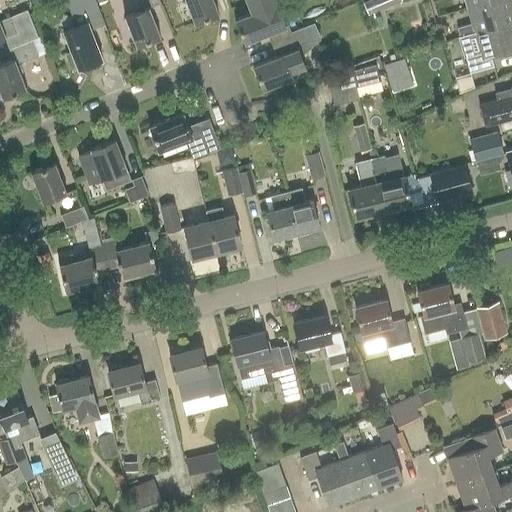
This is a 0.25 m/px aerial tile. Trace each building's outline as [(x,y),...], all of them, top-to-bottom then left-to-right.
[(90,29),(88,22),(84,11),(91,9),(87,0),(66,0),(76,26),(63,31),(71,51),(66,53),(71,68),(77,65),(78,68),(102,59),(90,29)] [(186,0),(195,23),(219,14),(213,0),(186,0)] [(287,26),(277,0),(246,0),(251,12),(235,19),(244,43),(267,34),(272,45),(292,37),(291,31),(292,31),(290,25),(287,26)] [(402,0),(367,0),(364,1),(369,14),(402,0)] [(511,22),(511,3),(511,0),(498,0),(468,8),(472,24),(457,29),(460,38),(475,33),(511,22)] [(465,0),(468,8),(498,0),(465,0)] [(136,46),(161,36),(149,6),(124,16),(136,46)] [(0,39),(5,38),(9,48),(32,40),(38,37),(28,10),(0,20),(0,39)] [(511,22),(475,33),(480,53),(465,57),(470,74),(493,67),(490,57),(511,50),(511,22)] [(292,77),(290,73),(307,67),(304,57),(312,48),(305,27),(292,32),(292,31),(291,31),(292,37),(272,45),(276,56),(253,65),(262,89),(292,77)] [(2,98),(26,88),(17,64),(38,56),(32,40),(9,48),(13,58),(0,63),(0,94),(1,94),(2,98)] [(405,58),(385,64),(394,92),(414,85),(405,58)] [(377,68),(355,74),(359,89),(381,83),(377,68)] [(327,81),(330,93),(355,86),(352,74),(327,81)] [(355,86),(330,93),(333,105),(358,99),(355,86)] [(486,127),(511,120),(511,90),(496,95),(497,101),(480,106),(486,127)] [(194,161),(210,155),(200,129),(191,132),(183,113),(149,126),(159,151),(187,141),(194,161)] [(498,131),(471,138),(477,161),(504,154),(498,131)] [(357,138),(361,152),(372,148),(368,135),(357,138)] [(89,183),(102,178),(103,179),(105,186),(130,177),(127,170),(115,139),(91,148),(92,151),(79,156),(89,183)] [(306,155),(312,179),(325,176),(319,152),(306,155)] [(411,203),(404,176),(399,154),(384,158),(384,156),(374,158),(378,176),(374,177),(382,210),(411,203)] [(355,217),(382,210),(374,177),(378,176),(374,158),(356,163),(360,180),(361,180),(363,187),(348,190),(355,217)] [(43,202),(67,193),(55,162),(31,171),(43,202)] [(465,163),(430,173),(438,202),(473,192),(465,163)] [(242,191),(236,167),(222,171),(229,195),(242,191)] [(236,167),(242,191),(243,191),(244,196),(258,192),(252,169),(239,172),(238,167),(236,167)] [(125,189),(130,201),(148,194),(141,176),(132,180),(135,185),(125,189)] [(286,192),(296,232),(319,226),(312,199),(306,200),(303,187),(286,192)] [(296,232),(286,192),(271,196),(275,208),(266,210),(273,238),(296,232)] [(161,206),(167,232),(181,229),(175,203),(161,206)] [(84,205),(61,215),(67,227),(89,218),(84,205)] [(234,214),(225,217),(223,207),(207,210),(210,221),(209,221),(217,252),(242,246),(234,214)] [(192,259),(217,252),(209,221),(184,227),(192,259)] [(157,229),(146,232),(149,242),(159,239),(157,229)] [(102,244),(108,268),(120,265),(123,277),(156,268),(149,242),(123,249),(121,239),(102,244)] [(95,271),(108,268),(102,244),(83,249),(86,257),(58,264),(65,291),(98,283),(95,271)] [(54,267),(49,252),(36,256),(41,272),(54,267)] [(425,334),(446,328),(446,331),(467,325),(461,302),(453,305),(447,282),(416,290),(423,316),(421,317),(425,334)] [(393,322),(387,299),(356,307),(365,342),(384,337),(386,347),(394,345),(397,358),(413,354),(410,341),(411,341),(405,319),(393,322)] [(478,308),(486,340),(508,334),(500,302),(478,308)] [(327,357),(346,352),(340,332),(330,334),(324,315),(293,323),(300,348),(323,343),(327,357)] [(270,383),(277,381),(283,403),(303,397),(292,364),(282,365),(278,348),(266,351),(261,332),(230,340),(240,378),(264,372),(264,374),(267,373),(270,383)] [(462,337),(468,362),(486,358),(480,333),(462,337)] [(511,346),(510,340),(500,343),(503,351),(511,348),(511,346)] [(200,348),(169,356),(175,381),(176,381),(181,401),(208,395),(209,397),(224,393),(221,384),(216,364),(204,367),(200,348)] [(345,353),(330,357),(333,367),(348,363),(345,353)] [(141,404),(160,400),(154,379),(144,382),(139,363),(107,371),(113,397),(137,391),(141,404)] [(359,374),(349,377),(354,393),(364,390),(359,374)] [(88,376),(55,385),(58,395),(49,398),(53,412),(62,410),(77,406),(85,410),(87,418),(97,415),(94,402),(95,401),(88,376)] [(428,412),(426,405),(445,398),(440,384),(395,402),(403,423),(428,412)] [(14,390),(0,395),(0,421),(3,428),(5,428),(9,438),(7,438),(16,461),(26,457),(18,435),(19,435),(15,424),(26,420),(14,390)] [(364,391),(356,394),(359,404),(368,401),(364,391)] [(384,392),(372,396),(376,408),(387,405),(384,392)] [(506,409),(493,414),(498,426),(511,421),(506,409)] [(364,451),(378,489),(402,479),(391,450),(401,446),(392,422),(376,428),(382,444),(364,451)] [(511,424),(502,428),(507,440),(511,438),(511,424)] [(448,458),(457,484),(493,470),(488,456),(502,450),(493,428),(469,437),(473,448),(448,458)] [(264,429),(252,433),(256,449),(268,446),(264,429)] [(113,430),(98,434),(104,456),(119,452),(113,430)] [(0,445),(8,464),(16,461),(7,438),(0,441),(0,445)] [(334,445),(340,460),(354,498),(378,489),(364,451),(348,457),(342,442),(334,445)] [(217,451),(187,458),(192,479),(222,472),(217,451)] [(329,507),(354,498),(340,460),(321,467),(316,452),(301,457),(309,481),(318,478),(329,507)] [(65,453),(50,459),(61,484),(76,477),(65,453)] [(138,461),(125,462),(126,472),(138,471),(138,461)] [(261,483),(283,475),(279,464),(257,472),(261,483)] [(19,466),(1,475),(8,488),(26,478),(19,466)] [(466,509),(491,500),(511,492),(511,480),(498,485),(493,470),(457,484),(466,509)] [(283,475),(261,483),(265,494),(287,486),(283,475)] [(133,511),(145,511),(165,505),(155,477),(128,487),(133,511)] [(287,486),(265,494),(269,506),(292,497),(287,486)] [(292,497),(269,506),(271,511),(287,511),(296,509),(292,497)] [(458,511),(495,511),(491,500),(466,509),(458,511)]
